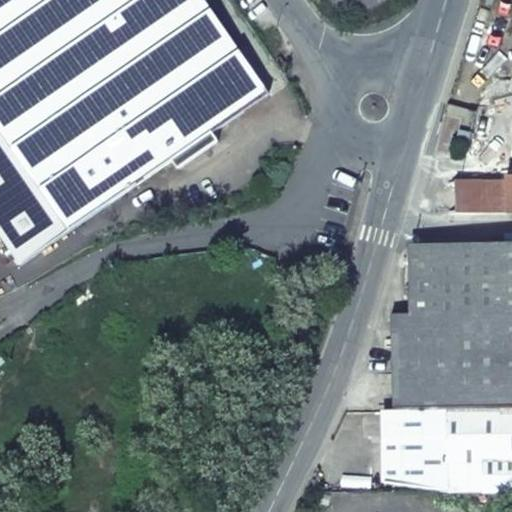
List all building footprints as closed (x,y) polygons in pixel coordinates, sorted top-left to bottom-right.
[(212,133),(268,94),(201,0),(0,0),(0,236),(22,267),(172,161),(178,170),(218,142),(212,133)] [(511,66),(511,9),(507,8),(493,62),(511,66)] [(508,215),(506,176),(458,177),(456,215),(508,215)] [(392,315),(394,412),(447,412),(511,410),(511,246),(408,248),(410,315),(392,315)] [(511,410),(447,412),(394,412),(384,413),(385,484),(448,492),(511,492),(511,410)]
